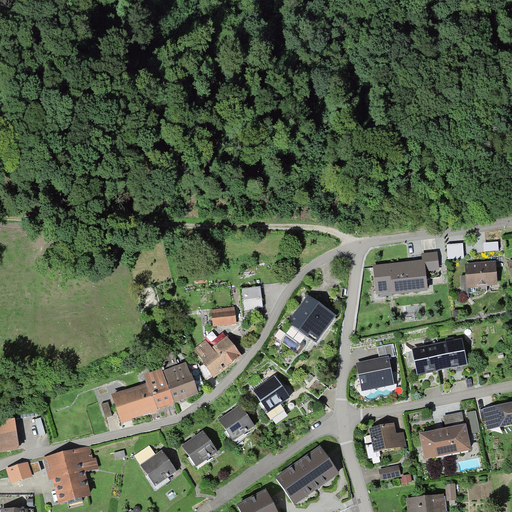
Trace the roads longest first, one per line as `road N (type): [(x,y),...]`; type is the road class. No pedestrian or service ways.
road 1 (residential): [(357,246),(301,275),(253,351),(191,411),(0,466)]
road 2 (residential): [(0,215),(327,229),(357,246)]
road 3 (residential): [(357,246),(341,421)]
road 4 (residential): [(341,421),(511,388)]
road 5 (residential): [(201,510),(341,421)]
road 6 (residential): [(511,221),(357,246)]
